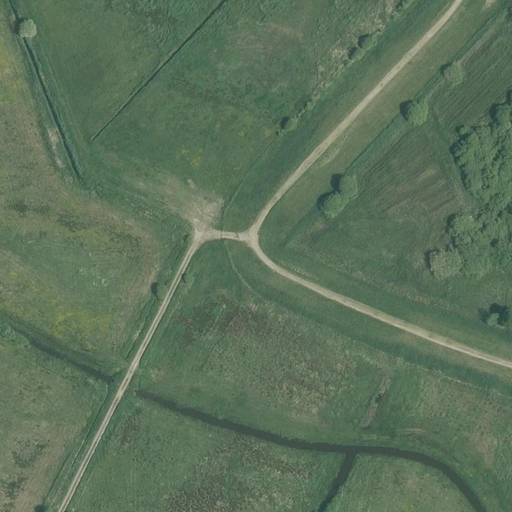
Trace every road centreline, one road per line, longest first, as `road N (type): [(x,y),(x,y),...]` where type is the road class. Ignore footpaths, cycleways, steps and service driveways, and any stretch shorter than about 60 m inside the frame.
road 1 (track): [(457,0),(267,207),(254,244),(276,270),(511,365)]
road 2 (track): [(61,511),(193,247),(214,233),(254,239)]
